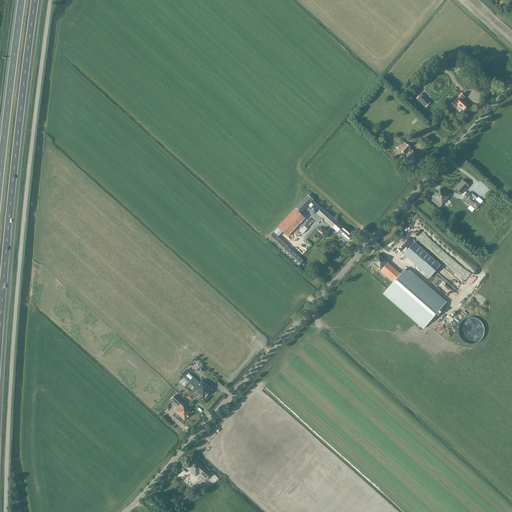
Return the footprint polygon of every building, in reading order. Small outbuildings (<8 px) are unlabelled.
[(422,107),(427,102),(418,93),(413,98),(422,107)] [(461,94),(451,104),(455,107),(457,105),(463,111),(463,110),(464,111),(466,109),(465,108),(468,105),(462,100),(464,98),(461,94)] [(404,154),(410,148),(403,142),(399,145),(402,148),(400,151),(404,154)] [(413,172),(423,159),(416,152),(415,153),(412,150),(410,153),(409,152),(408,153),(409,154),(405,157),(404,156),(403,157),(401,156),(399,158),(410,168),(409,169),(413,172)] [(457,186),(454,190),(460,195),(466,189),(468,186),(462,180),(457,186)] [(433,199),(431,200),(439,208),(449,197),(440,188),(440,189),(438,191),(437,191),(431,197),(433,199)] [(475,210),(480,204),(468,194),(463,199),(475,210)] [(308,195),(296,208),(298,210),(301,213),(304,209),(311,203),(313,200),(308,195)] [(315,206),(320,211),(320,210),(322,208),(317,204),(316,202),(313,200),(311,203),(313,205),(314,205),(315,206)] [(320,211),(317,214),(332,228),(337,222),(322,208),(320,211)] [(295,210),(277,228),(287,237),(304,218),(299,214),(297,212),(295,210)] [(337,222),(335,225),(340,230),(338,232),(340,234),(348,241),(352,236),(345,230),(342,227),(342,226),(337,222)] [(282,252),(287,246),(273,233),(268,239),(282,252)] [(440,267),(414,243),(403,255),(429,279),(440,267)] [(289,248),(284,254),(298,267),(303,261),(289,248)] [(378,254),(370,263),(393,283),(383,294),(423,329),(446,302),(409,270),(408,272),(405,269),(400,274),(397,271),(392,276),(386,271),(391,266),(387,263),(387,262),(385,260),(378,254)] [(455,272),(435,254),(433,256),(450,271),(451,271),(453,273),(455,272)] [(188,373),(183,378),(194,388),(192,390),(202,400),(203,400),(207,395),(205,394),(206,393),(192,380),(194,378),(188,373)] [(194,378),(192,380),(206,393),(205,394),(207,395),(212,390),(212,389),(202,380),(199,383),(194,378)] [(184,403),(175,395),(171,400),(180,408),(176,412),(178,414),(178,415),(184,421),(192,412),(183,404),(184,403)] [(210,475),(205,470),(206,469),(195,459),(186,468),(195,476),(197,473),(198,474),(199,473),(205,480),(210,475)]
